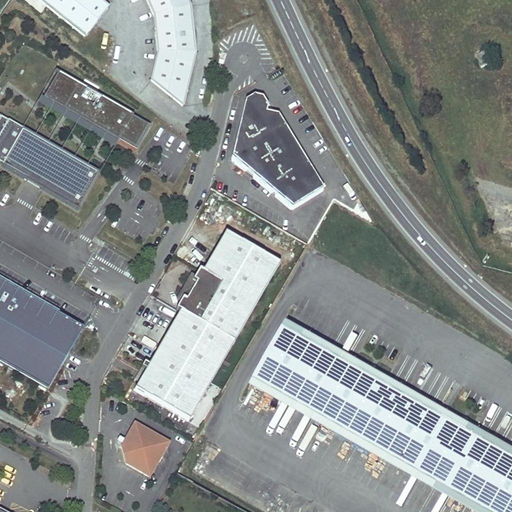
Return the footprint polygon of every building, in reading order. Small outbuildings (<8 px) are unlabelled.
[(109,7),(99,0),(38,0),(87,37),(109,7)] [(146,83),(182,107),(193,55),(190,6),(187,0),(147,0),(157,21),(159,57),(146,83)] [(492,63),(487,52),(476,56),(481,67),(492,63)] [(151,129),(59,74),(45,98),(136,153),(151,129)] [(286,203),(317,184),(277,115),(265,113),(262,98),(254,96),(241,101),(230,158),(286,203)] [(0,168),(75,212),(97,174),(0,117),(0,168)] [(132,390),(187,420),(273,261),(218,231),(197,270),(193,268),(187,280),(188,280),(179,298),(178,297),(172,309),(175,311),(146,365),(142,363),(139,367),(144,370),(137,382),(132,390)] [(187,280),(183,277),(173,295),(178,297),(179,298),(188,280),(187,280)] [(0,365),(46,392),(81,330),(0,283),(0,365)] [(511,511),(511,456),(287,324),(256,376),(257,383),(267,389),(273,387),(349,431),(350,438),(359,443),(366,441),(431,479),(437,482),(434,487),(477,511),(511,511)] [(144,370),(139,367),(133,379),(137,382),(144,370)] [(273,387),(267,389),(350,438),(349,431),(273,387)] [(121,449),(127,466),(149,477),(166,444),(133,426),(124,443),(121,449)] [(366,441),(359,443),(428,484),(431,479),(366,441)] [(431,479),(428,484),(434,487),(437,482),(431,479)]
